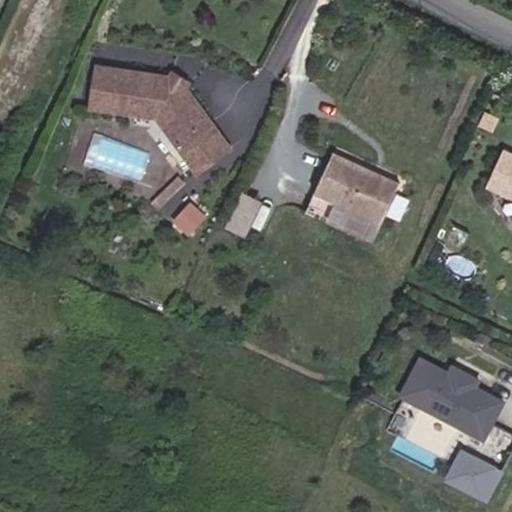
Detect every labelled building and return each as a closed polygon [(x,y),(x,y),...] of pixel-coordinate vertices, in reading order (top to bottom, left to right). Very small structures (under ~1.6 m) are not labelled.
[(236,150),(194,89),(178,78),(105,65),(100,111),(163,119),(205,173),(236,150)] [(183,71),(178,78),(194,89),(199,82),(183,71)] [(335,154),(316,196),(383,226),(402,184),(335,154)] [(511,155),(495,190),(511,198),(511,155)] [(246,191),(231,227),(258,238),(273,203),(246,191)] [(192,199),(175,220),(192,235),(210,214),(192,199)] [(462,380),(424,361),(405,398),(488,441),(502,415),(486,407),(491,396),(479,389),(483,383),(465,374),(462,380)] [(507,404),(491,396),(486,407),(502,415),(507,404)] [(465,487),(479,459),(466,452),(452,480),(465,487)] [(493,495),(504,472),(479,459),(465,487),(483,496),(486,491),(493,495)]
